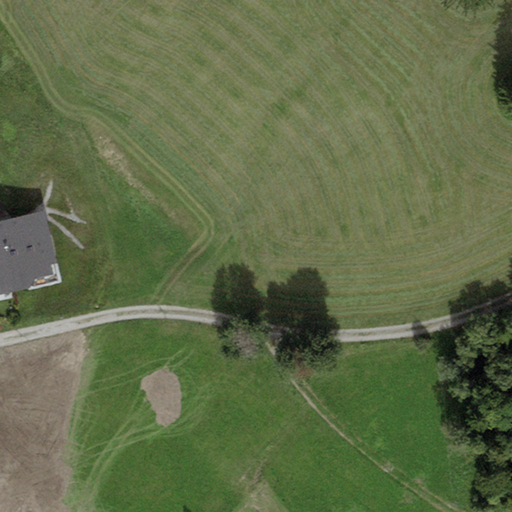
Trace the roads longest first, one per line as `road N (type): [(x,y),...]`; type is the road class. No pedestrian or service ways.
road 1 (residential): [(0,338),(135,311),(266,335),(347,337),(511,302)]
road 2 (track): [(266,335),(312,402),(351,439),(453,511)]
